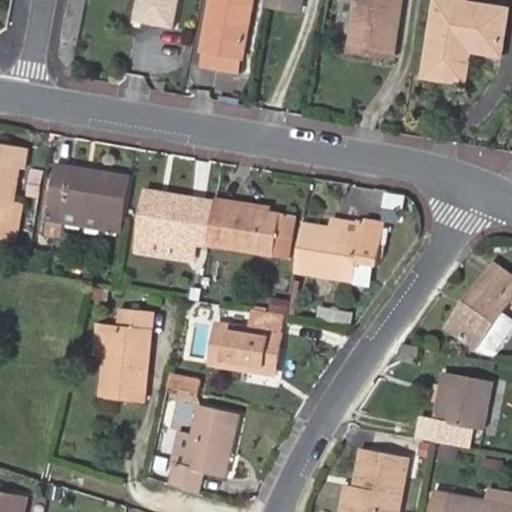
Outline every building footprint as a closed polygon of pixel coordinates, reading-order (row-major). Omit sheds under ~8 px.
[(182,0),(141,0),(138,21),(178,28),(182,0)] [(215,0),(206,53),(244,60),(255,0),(215,0)] [(271,0),(270,8),(301,13),(303,0),(271,0)] [(355,43),(397,49),(404,0),(345,0),(361,4),(355,43)] [(438,0),(427,77),(467,83),(472,50),(503,55),(509,12),(469,6),(469,0),(438,0)] [(396,58),(397,49),(355,43),(354,52),(396,58)] [(242,75),(244,60),(206,53),(203,69),(242,75)] [(30,148),(0,143),(0,235),(8,237),(19,165),(27,165),(30,148)] [(127,221),(133,177),(58,166),(52,209),(54,210),(52,220),(123,230),(125,221),(127,221)] [(212,232),(218,203),(193,199),(191,209),(162,205),(163,194),(148,192),(146,206),(142,220),(137,250),(198,259),(202,231),(212,232)] [(191,209),(193,199),(163,194),(162,205),(191,209)] [(284,214),(218,203),(212,232),(211,245),(277,255),(284,214)] [(299,216),(284,214),(277,255),(292,258),(299,216)] [(305,226),(298,271),(357,281),(360,260),(381,264),(388,225),(368,222),(368,225),(337,220),(335,230),(305,226)] [(473,308),(456,332),(479,350),(511,304),(511,276),(497,265),(469,305),(473,308)] [(451,328),(456,332),(473,308),(469,305),(451,328)] [(320,321),(352,327),(355,312),(322,307),(320,321)] [(288,316),(254,311),(251,329),(221,324),(214,364),(279,375),(288,316)] [(155,315),(124,312),(123,329),(111,328),(108,357),(105,397),(147,401),(155,315)] [(111,328),(98,327),(96,356),(108,357),(111,328)] [(423,348),(406,344),(403,362),(420,365),(423,348)] [(437,416),(444,417),(453,374),(445,373),(437,416)] [(173,374),(170,387),(189,392),(200,394),(203,380),(173,374)] [(453,374),(444,417),(443,423),(486,431),(495,382),(453,374)] [(173,485),(201,494),(207,473),(227,478),(243,413),(204,405),(196,434),(181,431),(173,466),(176,467),(173,485)] [(482,451),(486,431),(443,423),(426,420),(423,439),(482,451)] [(367,490),(375,451),(364,449),(357,488),(367,490)] [(357,488),(352,511),(401,511),(411,459),(375,451),(367,490),(357,488)] [(342,511),(352,511),(357,488),(347,485),(342,511)] [(0,511),(25,511),(27,497),(0,492),(0,511)] [(434,511),(511,511),(511,506),(438,493),(434,511)]
